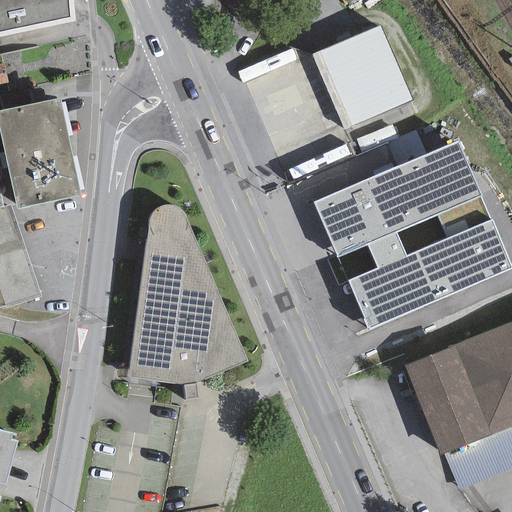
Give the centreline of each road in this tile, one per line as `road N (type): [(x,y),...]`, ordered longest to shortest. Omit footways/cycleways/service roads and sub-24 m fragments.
road 1 (residential): [(183,88),(132,113),(116,138),(59,511)]
road 2 (primary): [(363,511),(183,88)]
